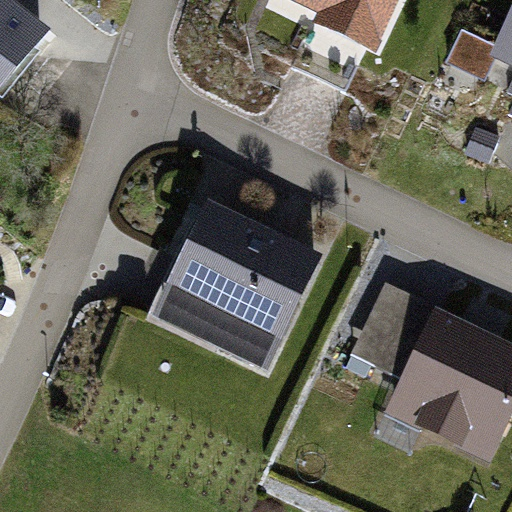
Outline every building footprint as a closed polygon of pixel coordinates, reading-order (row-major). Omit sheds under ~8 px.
[(75,26),(39,0),(0,0),(0,110),(6,115),(75,26)] [(395,0),(314,0),(328,6),(323,18),(377,42),(395,0)] [(511,28),(501,52),(511,57),(511,28)] [(347,265),(230,206),(174,317),(291,376),(347,265)] [(511,356),(432,320),(386,419),(490,466),(511,417),(511,356)]
